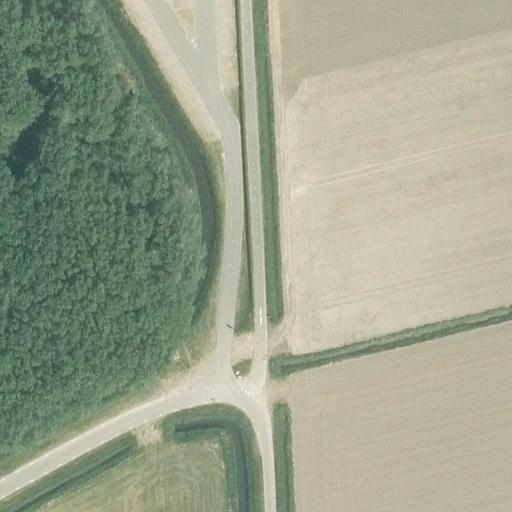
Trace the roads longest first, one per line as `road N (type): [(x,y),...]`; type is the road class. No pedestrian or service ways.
road 1 (unclassified): [(268,511),(261,419),(240,396),(220,391),(134,414),(0,488)]
road 2 (track): [(172,401),(234,348),(283,333)]
